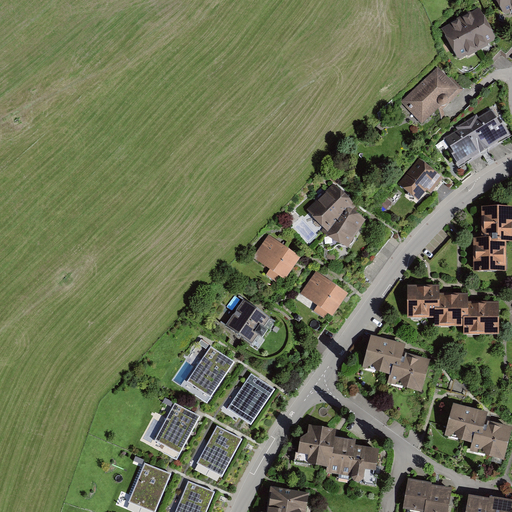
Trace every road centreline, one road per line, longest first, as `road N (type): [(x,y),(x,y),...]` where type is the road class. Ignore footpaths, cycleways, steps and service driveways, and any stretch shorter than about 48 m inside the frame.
road 1 (residential): [(316,385),(412,250),(453,207),(511,167)]
road 2 (residential): [(240,511),(316,385)]
